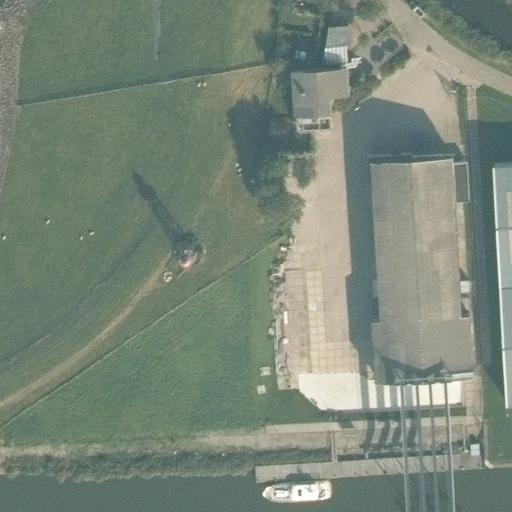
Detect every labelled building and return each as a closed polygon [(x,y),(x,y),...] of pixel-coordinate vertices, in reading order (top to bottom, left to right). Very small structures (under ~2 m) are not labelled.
[(328,29),(326,47),(351,45),(349,24),(328,26),(328,29)] [(347,85),(347,68),(300,69),(301,113),(296,113),(296,130),(331,129),(331,112),(330,95),(343,94),(343,85),(347,85)] [(473,374),(469,313),(461,314),(451,155),(411,157),(411,155),(369,158),(371,180),(373,180),(381,319),(373,319),(377,380),(473,374)] [(511,403),(511,162),(493,164),(508,404),(511,403)] [(373,265),(361,265),(361,295),(374,295),(373,265)] [(303,270),(269,271),(273,366),(307,365),(303,270)] [(470,309),(469,297),(461,298),(462,310),(470,309)]
